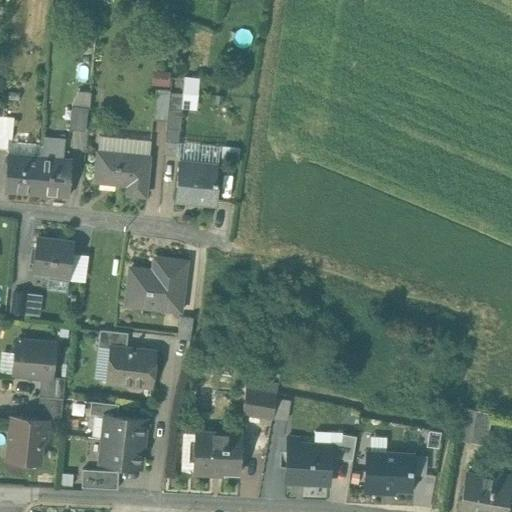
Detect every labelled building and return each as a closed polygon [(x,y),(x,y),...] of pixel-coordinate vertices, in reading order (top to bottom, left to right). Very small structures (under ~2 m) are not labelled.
[(197,78),(184,77),(181,106),(195,107),(197,78)] [(170,90),(156,89),(153,119),(168,120),(168,111),(170,90)] [(91,92),(78,91),(72,105),(88,107),(88,108),(89,108),(91,92)] [(88,107),(72,105),(69,129),(85,130),(88,108),(88,107)] [(182,112),(168,111),(168,120),(165,152),(178,153),(182,112)] [(14,119),(0,116),(0,148),(7,149),(8,140),(12,140),(14,119)] [(149,157),(98,152),(95,181),(129,183),(128,194),(145,195),(149,157)] [(40,157),(9,154),(6,190),(37,193),(40,157)] [(72,159),(40,157),(37,193),(69,196),(72,159)] [(216,160),(197,158),(197,164),(180,162),(177,198),(197,200),(197,198),(215,200),(217,180),(214,180),(216,160)] [(73,242),(37,238),(33,271),(49,273),(49,277),(68,279),(73,242)] [(165,272),(130,268),(126,304),(179,310),(186,262),(166,259),(165,272)] [(27,294),(14,292),(11,313),(25,314),(27,294)] [(193,317),(179,316),(176,337),(190,339),(193,317)] [(128,333),(100,330),(98,347),(111,349),(112,347),(126,349),(128,333)] [(55,343),(17,339),(15,352),(13,373),(41,376),(51,377),(52,376),(55,343)] [(126,349),(112,347),(111,349),(108,381),(151,386),(154,352),(126,349)] [(0,371),(13,373),(15,352),(2,351),(0,371)] [(51,377),(41,376),(39,396),(63,398),(65,377),(52,376),(51,377)] [(277,395),(245,389),(241,412),(273,417),(277,395)] [(63,398),(39,396),(37,418),(47,419),(47,420),(61,422),(63,398)] [(119,404),(91,401),(90,414),(106,416),(106,415),(118,416),(119,404)] [(461,406),(455,439),(471,442),(477,410),(461,406)] [(492,413),(477,410),(471,442),(486,445),(492,413)] [(118,416),(106,415),(106,416),(103,439),(143,443),(145,419),(118,416)] [(37,418),(12,416),(8,456),(11,460),(21,461),(24,465),(34,466),(39,463),(41,443),(45,440),(47,420),(47,419),(37,418)] [(241,437),(195,433),(191,474),(193,475),(194,472),(208,473),(208,476),(212,476),(212,471),(238,473),(241,437)] [(356,436),(341,434),(337,456),(353,459),(356,436)] [(313,445),(288,443),(288,437),(286,436),(284,480),(327,482),(330,446),(329,446),(328,451),(312,450),(313,445)] [(143,443),(103,439),(101,463),(140,467),(143,443)] [(386,453),(366,452),(364,488),(384,490),(384,487),(411,489),(413,455),(411,455),(411,456),(386,455),(386,453)] [(11,460),(8,456),(2,461),(10,471),(24,472),(24,465),(21,461),(11,460)] [(118,471),(83,469),(82,487),(117,489),(118,471)] [(492,478),(465,473),(458,511),(505,511),(511,476),(493,473),(492,478)]
